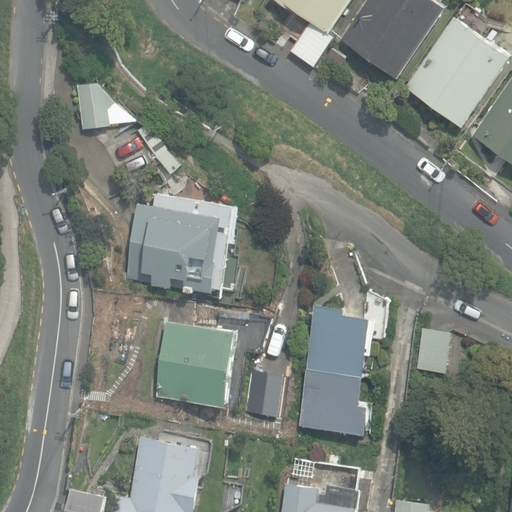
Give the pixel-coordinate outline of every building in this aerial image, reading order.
[(314,19),(333,33),(355,0),(282,0),(301,13),(302,11),(314,19)] [(370,0),(345,38),(403,76),(450,5),(442,0),(370,0)] [(409,86),(467,126),(511,60),(511,51),(459,14),(409,86)] [(293,49),(316,66),(337,36),(333,33),(314,19),(293,49)] [(80,84),(85,128),(114,125),(112,108),(120,98),(115,92),(107,80),(80,84)] [(511,81),(476,133),(511,157),(511,81)] [(159,157),(174,173),(185,163),(171,148),(153,121),(141,129),(159,157)] [(131,276),(220,291),(224,263),(230,264),(241,203),(158,189),(155,205),(144,203),(131,276)] [(374,315),(372,337),(386,339),(391,298),(369,288),(366,314),(374,315)] [(363,403),(372,337),(374,315),(366,314),(348,312),(349,306),(318,303),(303,424),(368,433),(372,404),(363,403)] [(160,394),(232,404),(241,329),(170,320),(160,394)] [(419,367),(449,372),(455,330),(426,326),(419,367)] [(247,409),(281,415),(288,373),(254,367),(247,409)] [(204,445),(145,434),(134,495),(123,494),(120,511),(192,511),(193,510),(200,511),(207,474),(199,472),(204,445)] [(286,511),(360,511),(361,505),(321,500),(323,485),(290,481),(286,511)] [(69,511),(108,511),(112,492),(74,487),(69,511)] [(454,511),(433,509),(434,501),(401,497),(398,511),(454,511)]
